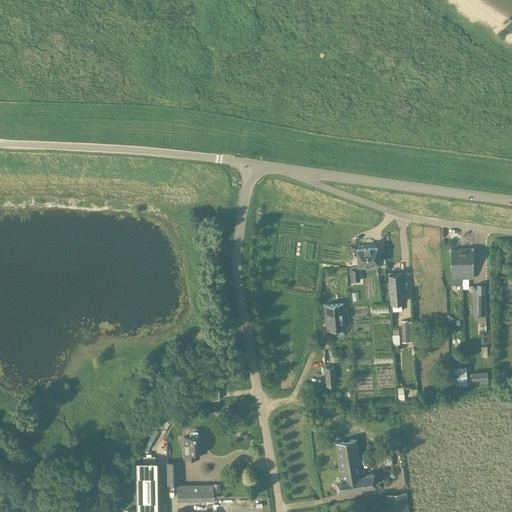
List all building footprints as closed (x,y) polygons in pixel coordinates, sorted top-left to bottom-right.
[(377,246),(357,248),(358,264),(365,263),(365,264),(372,263),(371,263),(378,262),(377,246)] [(473,248),(460,249),(461,278),(474,278),(473,248)] [(460,249),(450,249),(451,278),(451,284),(461,284),(461,278),(460,249)] [(358,265),(350,265),(351,281),(359,280),(358,265)] [(401,273),(389,274),(391,303),(403,302),(401,273)] [(327,324),(327,329),(344,327),(343,304),(325,305),(326,321),(325,321),(325,324),(327,324)] [(408,320),(402,320),(402,332),(402,342),(403,342),(409,341),(414,341),(413,332),(412,323),(412,321),(408,321),(408,320)] [(467,366),(452,366),(454,385),(468,384),(467,366)] [(334,367),(324,368),(326,388),(335,387),(334,367)] [(487,372),(472,373),(472,382),(488,381),(487,372)] [(199,387),(199,399),(219,399),(219,387),(199,387)] [(184,437),(184,456),(198,456),(198,450),(205,450),(205,434),(198,434),(198,430),(190,430),(190,437),(184,437)] [(374,473),(366,474),(365,471),(362,471),(360,458),(360,459),(357,439),(335,442),(341,478),(336,479),(338,490),(376,484),(374,473)] [(157,511),(157,461),(136,461),(136,509),(128,509),(127,511),(157,511)] [(177,470),(167,470),(167,481),(167,484),(177,484),(178,484),(178,481),(177,470)] [(178,484),(177,484),(177,485),(177,499),(213,498),(213,497),(213,490),(213,484),(178,484)] [(408,511),(406,491),(386,493),(388,511),(408,511)]
